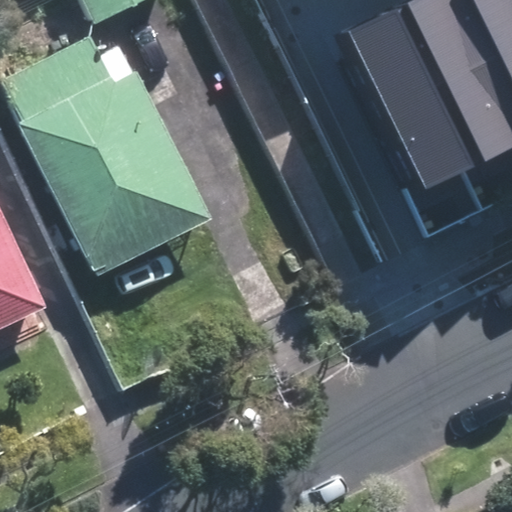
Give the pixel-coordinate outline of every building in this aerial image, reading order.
[(77,0),(85,16),(116,0),(77,0)] [(412,0),(407,3),(488,163),(511,150),(511,78),(472,0),(412,0)] [(511,0),(472,0),(511,78),(511,0)] [(407,3),(349,31),(430,191),(488,163),(407,3)] [(105,77),(102,68),(81,29),(0,70),(0,93),(11,115),(6,116),(85,273),(204,212),(128,65),(105,77)] [(0,323),(38,306),(0,224),(0,323)]
